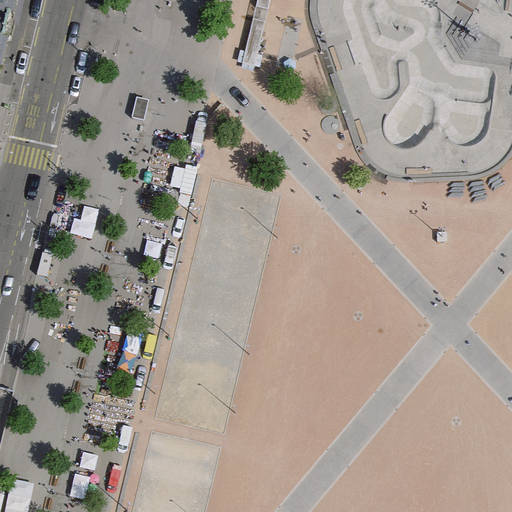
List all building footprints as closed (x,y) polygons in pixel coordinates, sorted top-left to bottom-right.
[(0,0),(0,77),(17,0),(0,0)] [(258,0),(257,6),(269,9),(270,0),(258,0)] [(257,6),(254,18),(266,21),(269,9),(257,6)] [(254,18),(243,63),(255,66),(266,21),(254,18)] [(149,101),(137,98),(132,118),(144,121),(149,101)]
